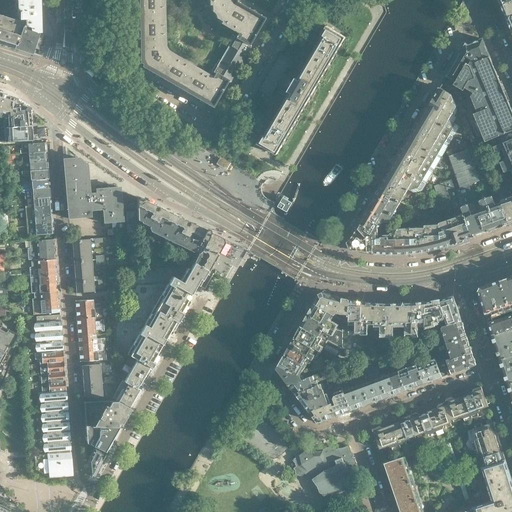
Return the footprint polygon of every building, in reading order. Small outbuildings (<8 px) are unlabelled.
[(39,31),(38,0),(16,0),(16,10),(18,11),(18,16),(19,23),(15,22),(16,20),(12,19),(4,44),(27,51),(27,50),(30,48),(32,49),(32,47),(39,49),(43,35),(37,33),(37,31),(39,31)] [(207,77),(163,51),(161,0),(137,0),(138,14),(137,15),(137,19),(138,19),(139,41),(137,42),(137,45),(139,46),(139,62),(141,66),(211,107),(223,86),(222,83),(212,77),(209,75),(207,77)] [(263,18),(234,2),(234,0),(210,0),(212,11),(211,11),(213,12),(214,13),(214,14),(215,15),(215,16),(216,16),(216,18),(235,29),(234,31),(237,33),(235,37),(238,39),(240,35),(248,40),(251,39),(263,18)] [(511,14),(511,0),(501,4),(506,17),(511,14)] [(0,42),(4,44),(12,19),(9,17),(8,19),(0,17),(0,16),(0,42)] [(283,148),(343,46),(342,45),(342,44),(342,43),(345,37),(332,29),(327,26),(321,35),(326,37),(300,80),(296,78),(295,79),(284,73),(292,60),(281,54),(260,90),(270,96),(278,84),(289,90),(288,91),(292,94),(267,137),(263,134),(258,143),(263,146),(277,154),(281,148),(281,147),(282,147),(283,148)] [(229,82),(244,57),(251,46),(248,44),(251,39),(248,40),(240,35),(238,39),(235,37),(232,35),(226,44),(228,45),(217,64),(215,63),(211,71),(214,73),(212,77),(222,83),(223,86),(226,81),(229,82)] [(511,130),(511,110),(482,39),(469,45),(465,42),(443,81),(453,86),(453,84),(463,90),(464,87),(473,92),(471,96),(477,112),(474,113),(485,141),(508,132),(511,130)] [(91,68),(85,73),(96,86),(101,82),(91,68)] [(418,188),(455,124),(448,120),(456,107),(451,94),(439,87),(387,177),(408,189),(409,190),(418,188)] [(14,116),(13,104),(14,104),(15,100),(6,97),(6,96),(0,93),(0,114),(0,113),(3,114),(6,114),(6,117),(14,116)] [(0,142),(31,140),(29,108),(15,100),(14,104),(13,104),(14,116),(6,117),(6,121),(0,121),(0,127),(0,128),(0,127),(0,142)] [(479,180),(466,141),(457,136),(446,155),(448,156),(459,187),(466,185),(479,180)] [(511,150),(511,138),(493,146),(495,151),(506,147),(508,152),(511,150)] [(46,152),(45,142),(27,144),(27,148),(21,149),(22,154),(28,153),(46,152)] [(502,167),(511,162),(511,150),(508,152),(510,158),(500,162),(502,167)] [(485,162),(480,151),(476,153),(480,164),(485,162)] [(47,161),(46,152),(28,153),(28,158),(22,158),(22,161),(20,161),(20,163),(29,162),(47,161)] [(122,221),(120,192),(119,187),(96,189),(96,193),(89,194),(86,165),(78,158),(63,159),(68,219),(91,217),(90,210),(99,210),(100,214),(102,214),(103,223),(116,222),(118,257),(124,256),(122,221)] [(225,168),(228,163),(220,158),(217,163),(225,168)] [(48,170),(47,161),(29,162),(29,167),(23,167),(23,170),(21,170),(21,172),(48,170)] [(489,172),(485,162),(480,164),(484,174),(489,172)] [(511,162),(502,167),(504,172),(511,168),(511,162)] [(49,179),(48,170),(21,172),(21,174),(23,174),(24,176),(30,176),(30,181),(31,180),(49,179)] [(408,189),(387,177),(380,189),(399,200),(402,195),(404,196),(408,189)] [(493,183),(492,179),(486,178),(479,180),(482,187),(493,183)] [(49,188),(49,179),(31,180),(31,185),(25,185),(26,190),(49,188)] [(452,187),(450,180),(443,183),(445,190),(452,187)] [(482,187),(479,180),(466,185),(469,192),(482,187)] [(446,192),(445,190),(443,183),(433,186),(439,203),(449,199),(446,192)] [(469,192),(466,185),(459,187),(455,189),(457,196),(469,192)] [(50,197),(49,188),(26,190),(21,190),(22,192),(24,193),(24,199),(26,199),(50,197)] [(401,201),(399,200),(380,189),(372,202),(391,213),(395,208),(396,209),(401,201)] [(509,223),(502,204),(496,206),(492,195),(486,198),(496,228),(509,223)] [(51,206),(50,197),(26,199),(27,205),(25,206),(25,209),(51,206)] [(149,227),(159,208),(137,197),(138,218),(142,220),(142,222),(148,225),(148,227),(149,227)] [(287,212),(292,203),(283,197),(280,203),(279,204),(278,205),(278,207),(287,212)] [(511,222),(511,197),(507,199),(508,202),(502,204),(509,223),(511,222)] [(496,228),(486,198),(473,202),(477,213),(484,232),(496,228)] [(388,219),(391,213),(372,202),(364,216),(378,224),(379,225),(380,224),(382,221),(383,222),(384,222),(386,219),(387,219),(388,219)] [(484,232),(477,213),(471,215),(468,204),(461,206),(463,214),(464,214),(472,237),(484,232)] [(52,215),(51,206),(25,209),(25,211),(27,211),(28,217),(52,215)] [(164,235),(174,215),(159,208),(149,227),(164,235)] [(137,236),(135,211),(125,211),(126,237),(137,236)] [(472,237),(464,214),(463,214),(456,217),(456,219),(450,221),(458,242),(472,237)] [(52,224),(52,215),(28,217),(29,224),(26,224),(26,226),(52,224)] [(179,242),(189,222),(174,215),(164,235),(179,242)] [(378,230),(378,224),(364,216),(355,232),(364,238),(367,238),(370,236),(376,236),(376,231),(377,231),(378,230)] [(458,242),(450,221),(444,223),(443,221),(439,223),(439,224),(440,247),(458,242)] [(194,249),(204,229),(189,222),(179,242),(194,249)] [(53,233),(52,224),(26,226),(27,236),(36,235),(53,234),(53,233)] [(440,247),(439,224),(431,224),(431,226),(425,227),(425,229),(426,251),(440,247)] [(412,253),(410,227),(402,228),(402,229),(397,230),(396,231),(396,234),(397,253),(409,253),(412,253)] [(425,229),(418,229),(418,227),(410,227),(412,253),(426,251),(425,229)] [(207,270),(223,243),(222,238),(204,229),(194,249),(198,251),(193,262),(207,270)] [(377,253),(376,238),(376,236),(370,236),(367,238),(364,238),(355,232),(349,242),(350,243),(351,247),(351,248),(362,251),(375,252),(377,253)] [(396,234),(389,234),(388,235),(388,236),(381,236),(380,237),(376,238),(377,253),(384,253),(397,253),(396,234)] [(54,248),(54,239),(53,239),(36,240),(36,241),(29,241),(29,248),(27,249),(27,251),(54,248)] [(91,250),(90,239),(70,240),(71,251),(91,250)] [(231,245),(226,254),(233,258),(238,249),(231,245)] [(55,258),(54,248),(27,251),(27,253),(30,253),(30,260),(37,259),(55,258)] [(92,260),(91,250),(71,251),(72,262),(92,260)] [(56,267),(55,259),(36,260),(36,261),(31,261),(31,267),(29,267),(29,269),(56,267)] [(92,270),(92,260),(72,262),(72,272),(92,270)] [(168,340),(190,301),(187,300),(199,279),(202,281),(207,270),(193,262),(184,278),(182,282),(172,276),(127,354),(136,360),(152,368),(164,346),(162,345),(165,339),(168,340)] [(57,275),(56,267),(29,269),(29,272),(32,272),(32,277),(57,275)] [(93,281),(92,270),(72,272),(73,282),(93,281)] [(57,283),(57,275),(32,277),(33,282),(30,283),(30,285),(57,283)] [(511,279),(511,276),(500,280),(508,305),(511,304),(511,279)] [(508,305),(500,280),(488,284),(492,295),(494,295),(496,300),(494,301),(496,309),(508,305)] [(94,292),(93,281),(73,282),(74,293),(94,292)] [(58,291),(57,283),(30,285),(30,287),(33,288),(33,293),(58,291)] [(511,314),(497,319),(494,310),(496,309),(494,301),(491,302),(490,296),(492,295),(488,284),(479,287),(478,290),(485,313),(488,322),(492,334),(503,330),(502,328),(508,326),(509,328),(511,327),(511,314)] [(59,299),(58,291),(33,293),(34,298),(31,299),(32,301),(59,299)] [(350,314),(350,299),(338,297),(329,295),(322,292),(319,294),(314,303),(336,315),(338,312),(342,312),(342,314),(350,314)] [(461,320),(454,298),(453,296),(440,299),(446,317),(448,324),(461,320)] [(60,309),(59,299),(32,301),(32,303),(34,304),(35,311),(40,310),(41,311),(59,309),(60,309)] [(363,333),(362,301),(350,299),(350,314),(350,331),(356,331),(356,334),(363,333)] [(446,317),(440,299),(425,301),(425,328),(436,325),(435,322),(445,319),(446,317)] [(100,308),(99,304),(93,304),(93,300),(75,301),(76,309),(100,308)] [(375,321),(375,303),(362,301),(363,333),(369,333),(369,321),(375,321)] [(425,328),(425,301),(413,302),(413,336),(419,336),(419,328),(425,328)] [(413,336),(413,302),(400,303),(400,323),(406,323),(407,336),(413,336)] [(343,349),(342,319),(336,315),(314,303),(301,325),(342,349),(343,349)] [(388,336),(388,304),(375,303),(375,321),(375,324),(381,324),(382,336),(388,336)] [(400,323),(400,303),(388,304),(388,336),(394,336),(394,323),(400,323)] [(94,313),(100,313),(102,313),(102,308),(100,308),(76,309),(76,318),(94,317),(94,313)] [(61,330),(60,320),(60,315),(36,316),(37,332),(61,330)] [(103,326),(103,321),(101,321),(95,322),(94,317),(76,318),(77,327),(103,326)] [(461,320),(448,324),(444,326),(442,328),(446,342),(466,336),(461,320)] [(10,347),(16,334),(17,334),(15,333),(0,325),(0,350),(3,352),(6,353),(9,347),(10,347)] [(342,349),(301,325),(294,337),(314,348),(336,361),(342,349)] [(95,330),(101,330),(101,331),(103,330),(103,326),(77,327),(77,335),(96,335),(95,330)] [(511,327),(509,328),(510,331),(504,333),(503,330),(492,334),(496,345),(508,341),(511,339),(511,327)] [(62,340),(61,330),(37,332),(38,342),(62,340)] [(104,343),(104,338),(102,338),(96,339),(96,335),(77,335),(78,344),(104,343)] [(471,351),(466,336),(446,342),(452,358),(471,351)] [(311,353),(314,348),(294,337),(289,345),(318,362),(320,358),(311,353)] [(511,353),(511,339),(508,341),(496,345),(500,358),(508,355),(511,353)] [(63,350),(62,340),(38,342),(39,352),(63,350)] [(431,347),(429,341),(420,345),(422,350),(431,347)] [(97,352),(97,348),(105,347),(104,343),(78,344),(79,353),(97,352)] [(318,362),(289,345),(284,354),(304,365),(306,360),(316,366),(318,362)] [(422,350),(420,345),(411,348),(413,353),(422,350)] [(413,353),(411,348),(402,351),(404,357),(413,353)] [(9,355),(6,353),(3,352),(0,350),(0,366),(2,367),(4,363),(5,363),(9,355)] [(63,360),(63,350),(39,352),(39,362),(63,360)] [(105,351),(97,352),(79,353),(79,362),(106,360),(105,351)] [(404,357),(402,351),(392,355),(394,360),(395,362),(404,359),(404,357)] [(476,364),(471,351),(452,358),(437,363),(442,377),(476,364)] [(511,367),(511,353),(508,355),(500,358),(504,370),(511,367)] [(301,370),(304,365),(284,354),(276,368),(276,369),(289,385),(301,380),(300,376),(302,371),(301,370)] [(394,360),(392,355),(383,358),(385,363),(394,360)] [(385,363),(383,358),(374,361),(376,367),(385,363)] [(442,377),(437,363),(436,360),(431,362),(430,359),(421,362),(422,365),(417,367),(424,383),(442,377)] [(64,370),(63,360),(39,362),(40,372),(64,370)] [(142,386),(145,381),(152,368),(136,360),(124,381),(122,380),(112,398),(117,401),(118,401),(129,408),(139,390),(137,388),(139,385),(142,386)] [(376,367),(374,361),(365,365),(367,370),(376,367)] [(101,375),(100,364),(80,366),(81,376),(101,375)] [(367,370),(365,365),(356,368),(358,374),(367,370)] [(424,383),(417,367),(413,368),(411,365),(403,369),(404,371),(399,373),(406,390),(424,383)] [(358,374),(356,368),(347,372),(349,377),(358,374)] [(65,381),(64,370),(40,372),(41,382),(65,381)] [(349,377),(347,372),(338,375),(339,377),(340,380),(349,377)] [(406,390),(399,373),(394,375),(393,372),(385,375),(386,378),(381,380),(387,397),(406,390)] [(101,385),(101,375),(81,376),(81,387),(101,385)] [(295,393),(319,384),(324,382),(322,377),(312,381),(310,377),(301,380),(289,385),(295,393)] [(387,397),(381,380),(376,382),(375,379),(367,382),(368,385),(363,387),(369,404),(387,397)] [(66,391),(65,381),(41,382),(42,392),(66,391)] [(326,393),(324,388),(321,389),(319,384),(295,393),(302,402),(326,393)] [(102,396),(101,385),(81,387),(82,398),(102,396)] [(369,404),(363,387),(358,389),(357,386),(353,387),(349,389),(350,392),(345,393),(345,394),(351,410),(369,404)] [(488,406),(481,386),(473,389),(472,392),(455,398),(451,397),(449,398),(456,418),(460,416),(463,418),(478,413),(479,409),(488,406)] [(351,410),(345,394),(345,393),(344,390),(335,394),(333,398),(335,404),(333,405),(336,416),(351,410)] [(67,401),(66,391),(42,392),(43,403),(67,401)] [(330,404),(326,393),(302,402),(309,412),(330,404)] [(456,418),(449,398),(446,399),(445,402),(438,404),(436,408),(420,414),(416,413),(409,415),(416,435),(425,432),(428,434),(442,428),(444,425),(451,423),(452,419),(456,418)] [(67,411),(67,401),(43,403),(43,413),(67,411)] [(122,423),(129,410),(128,409),(129,408),(118,401),(117,401),(83,402),(84,425),(118,427),(118,426),(118,423),(120,423),(121,422),(122,423)] [(336,416),(333,405),(332,403),(330,404),(309,412),(317,423),(318,423),(336,416)] [(68,421),(67,411),(43,413),(44,423),(68,421)] [(416,435),(409,415),(402,418),(400,421),(383,428),(380,426),(372,429),(379,449),(388,446),(392,447),(406,442),(407,439),(416,435)] [(69,431),(68,421),(44,423),(45,433),(69,431)] [(500,450),(497,441),(494,433),(496,430),(493,422),(473,428),(476,438),(474,441),(479,455),(482,457),(485,466),(505,459),(503,452),(500,450)] [(104,451),(118,427),(84,425),(86,443),(94,446),(104,451)] [(70,441),(69,431),(45,433),(46,443),(70,441)] [(70,451),(70,441),(46,443),(46,453),(59,452),(70,451)] [(469,498),(450,443),(446,444),(465,500),(469,498)] [(356,493),(352,485),(353,484),(354,482),(353,480),(356,479),(357,476),(354,470),(353,470),(352,466),(353,466),(357,463),(352,457),(353,456),(349,445),(342,448),(339,448),(336,449),(335,446),(330,446),(325,448),(324,448),(324,449),(323,449),(323,450),(323,451),(312,452),(305,447),(303,448),(295,454),(296,457),(292,460),(295,464),(296,466),(293,468),(295,470),(296,473),(298,475),(301,476),(305,473),(307,476),(316,470),(316,468),(318,468),(320,471),(322,471),(324,470),(326,469),(325,466),(327,466),(328,467),(328,468),(332,469),(332,468),(335,467),(336,470),(335,472),(336,475),(334,476),(333,477),(333,478),(332,480),(333,483),(336,484),(337,486),(335,488),(336,490),(334,491),(334,492),(333,493),(331,496),(333,497),(334,499),(333,499),(332,500),(334,507),(336,507),(338,506),(339,507),(343,505),(344,503),(354,499),(353,496),(354,496),(356,493)] [(94,476),(102,460),(106,452),(104,451),(94,446),(87,461),(88,474),(94,476)] [(72,475),(70,451),(59,452),(61,476),(72,475)] [(61,476),(59,452),(46,453),(48,477),(61,476)] [(48,477),(46,453),(33,454),(34,469),(48,477)] [(461,511),(421,511),(403,457),(403,456),(384,463),(400,511),(475,511),(474,508),(461,511)] [(511,511),(511,479),(505,459),(485,466),(482,467),(492,499),(474,506),(474,508),(475,511),(511,511)]
